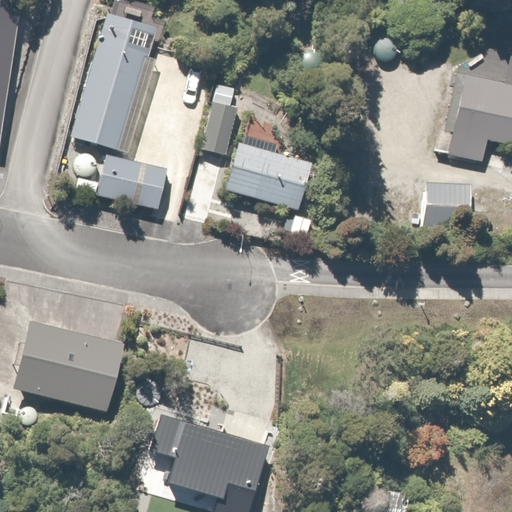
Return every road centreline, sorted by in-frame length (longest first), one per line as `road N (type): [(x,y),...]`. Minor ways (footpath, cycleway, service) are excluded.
road 1 (residential): [(0,235),(214,284),(270,270),(511,277)]
road 2 (residential): [(0,218),(56,0)]
